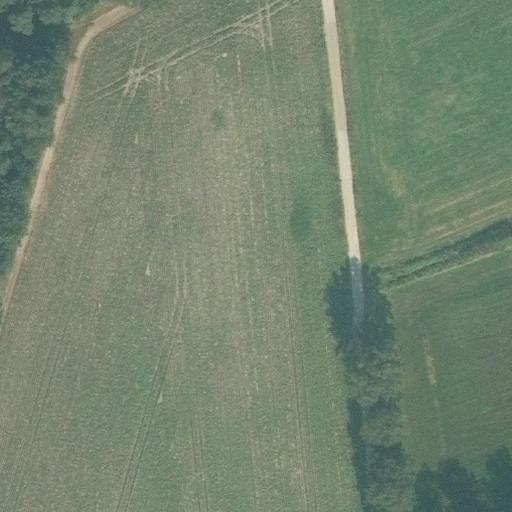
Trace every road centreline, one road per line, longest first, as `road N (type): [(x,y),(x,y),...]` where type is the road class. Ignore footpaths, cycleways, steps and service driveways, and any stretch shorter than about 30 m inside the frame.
road 1 (track): [(325,0),(378,511)]
road 2 (track): [(82,29),(0,318)]
